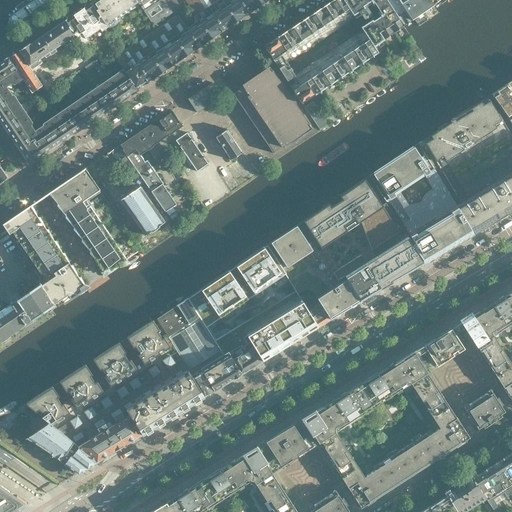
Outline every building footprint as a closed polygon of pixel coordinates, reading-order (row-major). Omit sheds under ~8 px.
[(7,24),(10,24),(13,24),(16,24),(19,22),(49,2),(50,1),(50,0),(33,0),(13,14),(11,16),(9,19),(8,21),(7,24)] [(138,4),(135,0),(94,0),(91,3),(106,26),(138,4)] [(162,0),(135,0),(138,4),(153,26),(172,13),(162,0)] [(184,0),(183,3),(188,4),(187,8),(192,9),(191,14),(195,14),(193,24),(195,28),(201,24),(211,39),(212,39),(212,38),(211,38),(217,34),(218,35),(218,34),(221,31),(222,32),(222,31),(226,29),(226,28),(229,26),(230,26),(230,25),(236,21),(236,22),(226,7),(232,3),(230,0),(184,0)] [(235,0),(232,3),(226,7),(236,22),(242,18),(243,18),(243,17),(242,17),(246,14),(246,15),(247,15),(250,12),(251,12),(251,11),(254,9),(255,9),(267,1),(267,0),(235,0)] [(314,94),(377,52),(373,46),(374,46),(363,29),(363,30),(300,72),(295,75),(291,77),(288,73),(292,70),(290,67),(286,70),(284,66),(287,62),(292,59),(354,17),(355,17),(343,0),(332,0),(264,46),(301,103),(314,94)] [(403,25),(386,0),(343,0),(355,17),(354,17),(363,30),(363,29),(374,46),(403,25)] [(386,0),(403,25),(411,19),(398,0),(386,0)] [(398,0),(411,19),(433,4),(429,0),(398,0)] [(106,26),(91,3),(65,20),(75,35),(82,44),(107,27),(106,26)] [(176,63),(176,62),(180,59),(180,60),(192,52),(193,51),(193,52),(193,51),(196,48),(197,49),(197,48),(200,46),(201,46),(201,45),(204,43),(205,43),(211,39),(201,24),(195,28),(188,32),(177,16),(136,43),(135,42),(121,52),(121,51),(114,56),(116,59),(124,70),(137,89),(143,85),(143,84),(147,82),(151,80),(151,79),(155,76),(155,77),(156,77),(167,69),(168,68),(168,67),(171,65),(172,65),(172,66),(172,65),(176,63)] [(55,48),(63,43),(65,45),(70,42),(68,39),(75,35),(65,20),(29,44),(29,43),(19,50),(19,51),(32,70),(42,63),(39,59),(44,56),(46,58),(56,51),(55,48)] [(412,43),(404,30),(395,35),(404,49),(412,43)] [(42,85),(32,70),(19,51),(9,58),(22,77),(26,83),(29,88),(32,92),(42,85)] [(22,77),(9,58),(0,63),(0,67),(10,82),(10,83),(12,83),(22,77)] [(312,129),(270,68),(269,66),(242,85),(243,86),(232,94),(273,153),(283,146),(284,148),(312,129)] [(10,82),(0,67),(0,92),(6,89),(4,86),(10,83),(10,82)] [(137,89),(124,70),(113,77),(126,96),(137,89)] [(126,96),(113,77),(103,84),(116,103),(121,100),(123,100),(125,99),(125,97),(126,96)] [(511,80),(490,95),(506,118),(511,126),(511,80)] [(197,113),(221,96),(212,82),(202,89),(198,92),(197,92),(197,93),(193,95),(192,95),(192,96),(188,99),(188,98),(187,99),(197,113)] [(116,103),(103,84),(93,91),(106,110),(111,107),(113,107),(115,106),(115,104),(116,103)] [(0,103),(11,96),(6,89),(0,92),(0,103)] [(106,110),(93,91),(83,98),(96,117),(101,114),(103,114),(105,112),(105,111),(106,110)] [(0,117),(18,105),(11,95),(11,96),(0,103),(0,117)] [(511,170),(488,132),(495,127),(495,126),(502,122),(498,115),(487,97),(450,120),(451,121),(423,140),(462,205),(458,208),(473,233),(477,230),(511,209),(511,170)] [(96,117),(83,98),(73,105),(86,124),(91,120),(93,121),(95,119),(95,118),(96,117)] [(329,123),(322,112),(320,113),(313,102),(304,107),(319,129),(329,123)] [(6,128),(25,115),(18,105),(0,117),(0,121),(1,123),(3,123),(6,128)] [(86,124),(73,105),(63,112),(76,131),(81,127),(83,128),(85,126),(85,124),(86,124)] [(76,131),(63,112),(53,118),(66,137),(71,134),(73,135),(75,133),(75,131),(76,131)] [(176,204),(162,184),(163,183),(147,160),(145,161),(140,155),(148,149),(148,150),(153,146),(169,135),(182,126),(180,122),(177,123),(170,113),(159,120),(158,118),(120,145),(123,149),(122,150),(139,175),(165,212),(176,204)] [(13,138),(30,127),(31,125),(25,115),(6,128),(9,133),(9,135),(10,137),(12,137),(13,138)] [(66,137),(53,118),(43,125),(44,126),(56,144),(61,141),(63,141),(65,140),(65,138),(66,137)] [(56,144),(44,126),(37,131),(41,138),(36,141),(44,153),(45,152),(46,153),(49,151),(49,149),(56,144)] [(41,138),(37,131),(34,133),(30,127),(13,138),(13,139),(13,141),(15,143),(16,144),(20,148),(34,139),(36,141),(41,138)] [(242,152),(227,129),(215,137),(231,160),(242,152)] [(208,164),(187,133),(175,140),(197,171),(208,164)] [(44,153),(36,141),(34,139),(20,148),(26,158),(25,159),(27,161),(28,162),(29,163),(44,153)] [(139,175),(122,150),(123,149),(120,145),(112,150),(132,180),(139,175)] [(426,165),(427,165),(421,156),(420,156),(413,146),(368,176),(386,201),(391,204),(410,233),(409,234),(414,243),(412,243),(411,244),(424,263),(473,233),(458,208),(434,168),(430,171),(426,165)] [(318,206),(365,174),(366,171),(366,168),(366,165),(363,164),(361,163),(358,163),(310,194),(309,197),(309,200),(310,203),(312,205),(315,205),(318,206)] [(85,199),(96,192),(99,190),(84,168),(84,169),(48,193),(49,194),(57,203),(57,205),(56,205),(64,213),(60,217),(61,218),(61,220),(67,220),(71,224),(92,209),(85,199)] [(333,273),(332,273),(339,283),(346,279),(360,300),(371,294),(381,288),(386,285),(390,282),(402,275),(424,263),(411,244),(412,243),(407,237),(385,202),(382,205),(364,179),(348,190),(303,221),(320,247),(360,221),(374,257),(367,262),(361,255),(338,270),(333,273)] [(164,222),(139,186),(120,199),(145,235),(151,231),(151,232),(159,227),(158,226),(164,222)] [(182,214),(176,204),(165,212),(171,221),(182,214)] [(44,225),(40,217),(39,217),(37,216),(37,215),(32,205),(3,224),(3,223),(2,224),(16,244),(44,225)] [(109,234),(101,222),(92,209),(71,224),(72,225),(68,229),(69,230),(69,232),(75,232),(80,237),(76,240),(77,242),(77,243),(83,244),(88,249),(109,234)] [(175,227),(186,220),(182,214),(171,221),(175,227)] [(60,248),(56,240),(55,241),(54,240),(53,238),(48,228),(47,229),(46,228),(44,225),(16,244),(32,267),(60,248)] [(332,273),(301,226),(269,247),(305,302),(305,303),(316,296),(320,303),(330,319),(360,300),(346,279),(339,283),(332,273)] [(127,260),(118,246),(109,234),(88,249),(84,252),(85,254),(85,255),(91,256),(98,263),(97,264),(95,266),(100,273),(101,273),(103,276),(127,260)] [(308,311),(303,303),(305,302),(269,247),(268,246),(267,245),(236,266),(237,267),(230,272),(229,271),(201,289),(202,290),(188,300),(223,356),(229,353),(230,355),(237,351),(247,344),(251,342),(253,346),(262,361),(262,360),(318,326),(308,311)] [(25,324),(32,319),(31,319),(53,304),(54,305),(54,304),(56,302),(58,306),(88,286),(86,283),(87,282),(82,275),(80,276),(78,276),(72,264),(70,264),(64,252),(63,252),(62,252),(60,248),(32,267),(43,283),(41,284),(40,283),(39,283),(40,284),(18,299),(18,298),(11,303),(11,304),(0,311),(0,340),(24,324),(25,324)] [(511,290),(460,322),(467,332),(463,334),(463,335),(464,336),(465,338),(467,340),(469,341),(470,342),(471,343),(473,342),(474,341),(503,386),(502,387),(511,401),(511,290)] [(188,300),(187,298),(156,319),(159,323),(171,342),(181,358),(179,358),(187,371),(197,365),(213,390),(215,389),(216,388),(227,382),(227,381),(228,381),(229,381),(229,380),(230,379),(230,380),(230,379),(232,378),(220,358),(223,356),(188,300)] [(330,319),(320,303),(308,311),(318,326),(330,319)] [(130,373),(129,372),(130,372),(136,368),(134,365),(142,360),(144,363),(150,359),(149,359),(150,358),(151,359),(153,358),(152,357),(153,356),(154,357),(160,353),(158,351),(162,348),(164,350),(170,346),(168,343),(171,342),(159,323),(156,325),(153,321),(53,387),(27,404),(49,423),(51,425),(59,419),(58,417),(62,414),(63,416),(69,412),(67,409),(75,405),(76,407),(82,403),(83,402),(84,403),(86,402),(85,401),(86,400),(86,401),(92,397),(91,395),(95,392),(97,394),(102,390),(101,388),(108,383),(110,385),(116,381),(114,379),(119,376),(120,379),(126,375),(126,374),(127,374),(127,375),(130,373)] [(464,348),(463,347),(453,330),(452,331),(451,328),(423,345),(436,366),(464,348)] [(262,361),(253,346),(250,348),(247,344),(237,351),(230,355),(241,373),(262,361)] [(379,495),(402,480),(402,481),(408,477),(407,476),(425,465),(426,465),(431,462),(431,461),(450,449),(456,446),(455,445),(460,442),(459,442),(468,435),(456,417),(455,417),(426,373),(427,372),(429,371),(428,369),(428,368),(428,366),(427,364),(426,363),(426,361),(424,359),(421,362),(413,351),(344,393),(345,394),(342,396),(341,396),(340,396),(339,396),(338,396),(308,415),(309,415),(301,420),(304,424),(306,423),(318,442),(319,442),(347,487),(359,506),(361,505),(369,500),(369,501),(373,498),(374,499),(379,496),(379,495)] [(241,373),(230,355),(229,353),(223,356),(220,358),(232,378),(232,379),(241,373)] [(204,396),(187,371),(179,358),(174,362),(170,356),(163,360),(167,367),(165,368),(171,376),(173,379),(165,384),(163,381),(158,373),(160,372),(155,365),(148,370),(152,376),(140,384),(136,378),(129,382),(133,389),(135,388),(140,396),(142,399),(136,402),(134,399),(129,391),(128,392),(123,386),(116,391),(121,397),(111,403),(107,396),(100,401),(105,408),(95,414),(91,407),(84,412),(88,418),(87,419),(94,430),(96,428),(97,429),(101,426),(105,424),(114,418),(118,415),(123,413),(127,410),(129,415),(142,434),(204,396)] [(213,390),(197,365),(187,371),(204,396),(213,390)] [(504,411),(501,405),(502,404),(498,397),(496,398),(492,392),(488,395),(486,393),(468,404),(470,407),(465,410),(469,416),(467,417),(472,424),(474,423),(477,429),(482,426),(483,428),(502,416),(500,414),(504,411)] [(142,434),(129,415),(125,417),(123,413),(118,415),(133,439),(140,435),(141,435),(142,434)] [(133,439),(118,415),(114,418),(117,423),(112,425),(124,445),(133,439)] [(86,434),(80,424),(81,423),(77,416),(70,421),(74,427),(69,431),(64,424),(57,429),(73,443),(86,434)] [(96,462),(77,447),(73,443),(57,429),(51,425),(49,423),(27,438),(60,461),(77,473),(77,474),(77,473),(77,474),(87,468),(96,462)] [(124,445),(112,425),(108,428),(105,424),(101,426),(116,450),(123,445),(124,446),(124,445)] [(309,449),(304,441),(293,424),(265,441),(281,466),(309,449)] [(116,450),(101,426),(97,429),(99,433),(77,447),(96,462),(97,461),(114,451),(115,451),(116,450)] [(297,511),(272,473),(272,472),(257,449),(255,447),(148,511),(297,511)] [(511,465),(506,456),(499,461),(511,481),(511,465)] [(511,491),(511,481),(499,461),(492,466),(509,493),(511,491)] [(509,493),(492,466),(482,472),(496,493),(501,490),(505,496),(509,493)] [(496,493),(482,472),(472,478),(485,499),(494,511),(499,511),(495,506),(496,504),(491,496),(496,493)] [(464,511),(485,499),(472,478),(429,506),(432,511),(464,511)] [(0,511),(14,511),(21,508),(22,508),(27,505),(29,504),(27,503),(18,497),(18,496),(16,495),(15,497),(11,494),(12,493),(10,491),(10,492),(0,484),(0,511)] [(349,511),(345,506),(347,505),(343,498),(342,498),(341,499),(337,493),(335,490),(309,508),(310,510),(311,511),(349,511)]
